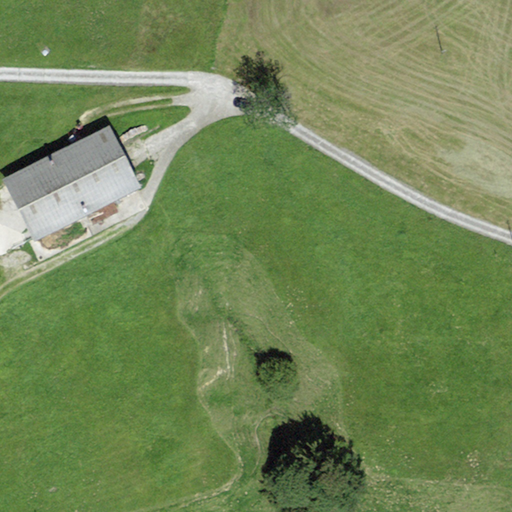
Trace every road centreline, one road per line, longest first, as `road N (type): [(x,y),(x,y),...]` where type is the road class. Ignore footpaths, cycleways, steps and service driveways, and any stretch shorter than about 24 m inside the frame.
road 1 (track): [(215,82),(408,195),(511,236)]
road 2 (track): [(0,294),(134,225),(177,137),(207,113),(215,82)]
